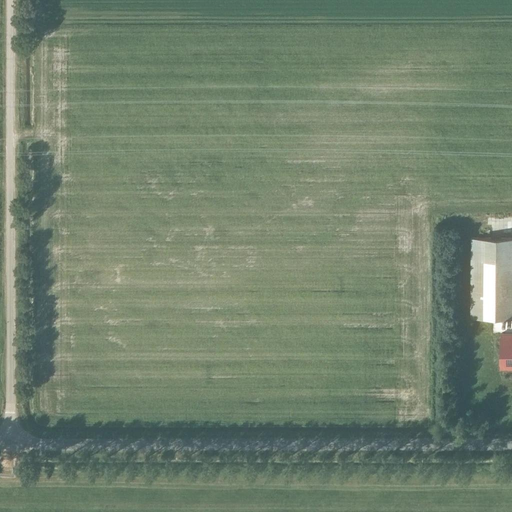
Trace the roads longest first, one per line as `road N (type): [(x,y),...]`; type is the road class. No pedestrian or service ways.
road 1 (unclassified): [(42,444),(511,444)]
road 2 (unclassified): [(9,444),(10,0)]
